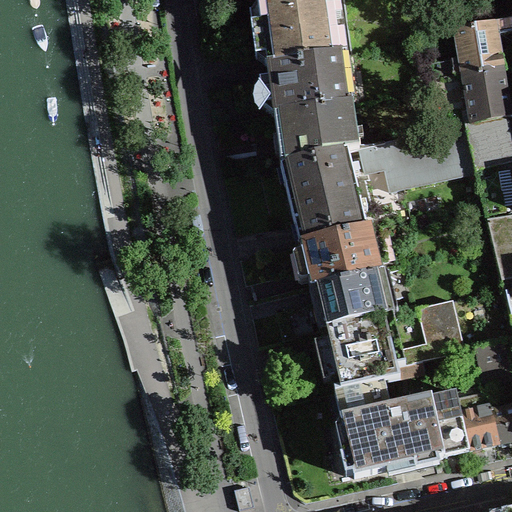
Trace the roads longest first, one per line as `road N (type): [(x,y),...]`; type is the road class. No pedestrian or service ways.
road 1 (residential): [(179,0),(205,177),(278,511)]
road 2 (residential): [(368,511),(511,478)]
